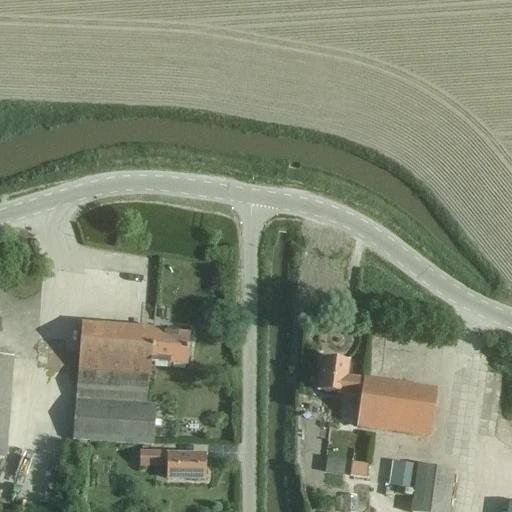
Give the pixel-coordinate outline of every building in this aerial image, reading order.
[(212,279),(211,293),(223,294),(224,280),(212,279)] [(81,325),(75,401),(72,441),(152,447),(155,407),(144,406),(147,376),(149,376),(150,364),(186,367),(188,336),(153,333),(153,330),(81,325)] [(0,460),(4,461),(8,414),(13,360),(0,358),(0,460)] [(429,438),(435,391),(362,381),(345,379),(348,363),(322,359),(317,392),(360,398),(356,428),(429,438)] [(356,449),(354,464),(372,466),(374,452),(356,449)] [(204,481),(205,457),(166,456),(167,454),(139,454),(139,468),(166,468),(166,480),(204,481)] [(352,463),(350,476),(364,478),(366,466),(352,463)] [(392,463),(388,486),(414,490),(417,467),(392,463)] [(414,490),(410,511),(446,511),(453,472),(417,467),(414,490)]
